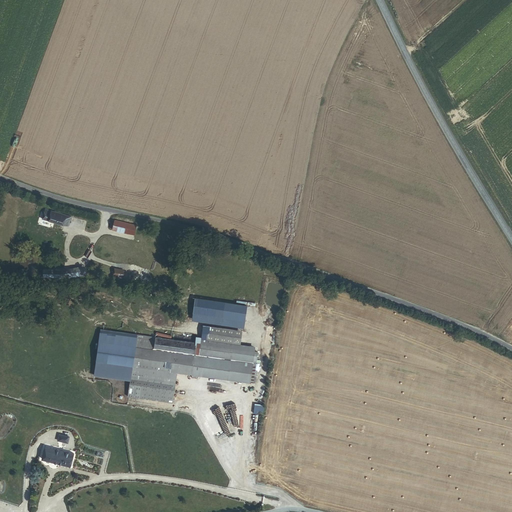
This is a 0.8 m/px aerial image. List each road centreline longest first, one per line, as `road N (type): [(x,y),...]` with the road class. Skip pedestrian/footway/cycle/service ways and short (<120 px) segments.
road 1 (tertiary): [(511,349),(218,236),(0,177)]
road 2 (tertiary): [(379,0),(511,238)]
